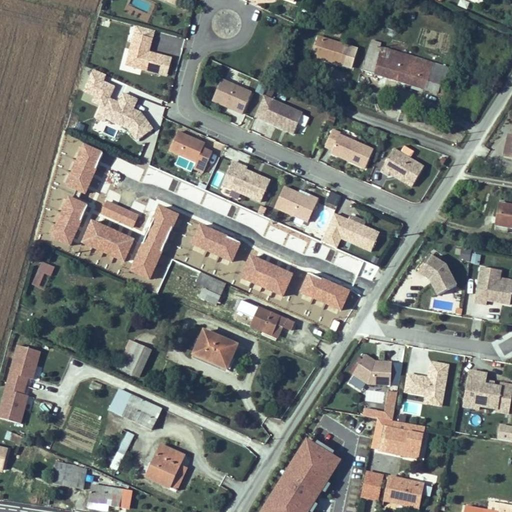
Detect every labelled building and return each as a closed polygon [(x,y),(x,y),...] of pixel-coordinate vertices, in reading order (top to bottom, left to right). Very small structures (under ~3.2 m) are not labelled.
[(135,34),(129,57),(128,58),(133,60),(135,62),(133,67),(160,74),(164,57),(148,52),(146,52),(147,47),(150,48),(152,38),(135,34)] [(318,37),(313,53),(331,59),(330,61),(352,68),(357,50),(318,37)] [(380,47),(379,50),(377,58),(387,62),(391,51),(380,47)] [(425,90),(431,64),(391,51),(387,62),(377,58),(379,50),(372,48),(364,71),(374,74),(396,80),(425,90)] [(312,55),(330,61),(331,59),(313,53),(312,55)] [(126,65),(133,67),(135,62),(133,60),(128,58),(126,65)] [(431,64),(425,90),(427,90),(436,65),(431,64)] [(444,68),(436,65),(427,90),(438,94),(441,80),(444,68)] [(455,71),(444,68),(441,80),(450,83),(455,71)] [(212,101),(220,104),(221,102),(228,105),(227,107),(242,114),(252,93),(222,80),(212,101)] [(443,83),(438,94),(445,96),(450,86),(443,83)] [(137,100),(123,94),(118,103),(109,99),(105,108),(108,113),(107,115),(124,123),(137,140),(152,129),(141,113),(136,111),(135,113),(132,112),(133,110),(137,100)] [(264,121),(273,100),(264,96),(255,117),(264,121)] [(264,121),(282,129),(284,127),(287,128),(286,131),(294,134),(303,114),(273,100),(264,121)] [(108,113),(105,108),(102,107),(97,119),(104,122),(106,119),(123,126),(124,123),(107,115),(108,113)] [(352,163),(365,169),(373,150),(340,135),(340,133),(333,130),(325,147),(332,150),(331,153),(345,160),(347,157),(353,160),(352,163)] [(197,163),(203,148),(193,144),(195,139),(178,132),(170,151),(181,156),(197,163)] [(68,142),(75,145),(77,139),(70,136),(68,142)] [(205,144),(195,139),(193,144),(203,148),(205,144)] [(212,152),(203,148),(197,163),(194,169),(203,173),(212,152)] [(388,176),(389,174),(412,187),(424,167),(394,149),(381,171),(388,176)] [(194,169),(197,163),(181,156),(177,165),(193,172),(194,169)] [(110,164),(101,184),(95,198),(91,207),(106,214),(110,205),(114,207),(129,173),(110,164)] [(270,181),(259,176),(258,178),(245,173),(246,170),(247,168),(239,164),(229,188),(261,202),(270,181)] [(66,177),(55,200),(69,206),(77,190),(70,187),(73,180),(66,177)] [(80,183),(73,180),(70,187),(77,190),(80,183)] [(95,198),(101,184),(94,181),(88,195),(95,198)] [(310,196),(309,198),(284,187),(275,208),(308,222),(318,200),(310,196)] [(511,203),(500,201),(496,226),(508,228),(511,228),(511,203)] [(46,203),(44,210),(50,213),(52,206),(46,203)] [(321,242),(336,248),(341,238),(371,252),(379,233),(364,227),(348,220),(348,221),(333,214),(321,242)] [(350,216),(348,220),(364,227),(365,223),(350,216)] [(294,234),(286,253),(306,261),(314,242),(294,234)] [(479,263),(480,254),(461,251),(460,260),(479,263)] [(456,286),(446,266),(429,255),(419,270),(428,276),(430,280),(438,296),(456,286)] [(54,268),(42,263),(38,270),(51,276),(54,268)] [(325,263),(304,296),(322,308),(333,291),(330,289),(334,284),(341,273),(325,263)] [(418,272),(430,280),(428,276),(419,270),(418,272)] [(225,284),(201,273),(195,286),(203,289),(219,296),(225,284)] [(510,305),(511,291),(511,288),(500,286),(502,279),(480,275),(475,303),(486,305),(487,301),(510,305)] [(511,288),(511,280),(502,279),(500,286),(511,288)] [(219,296),(203,289),(199,298),(216,305),(219,296)] [(249,306),(242,322),(272,336),(277,325),(282,327),(291,331),(294,324),(257,307),(256,309),(249,306)] [(277,325),(272,336),(277,338),(282,327),(277,325)] [(204,331),(194,354),(226,369),(237,345),(204,331)] [(130,341),(117,367),(139,377),(151,351),(130,341)] [(40,352),(18,346),(8,382),(26,387),(28,378),(33,380),(40,352)] [(365,355),(353,374),(368,384),(391,385),(392,363),(375,362),(365,355)] [(408,375),(405,392),(426,396),(425,403),(441,406),(448,366),(431,362),(428,378),(408,375)] [(486,374),(470,371),(465,399),(477,401),(477,405),(479,406),(497,409),(496,412),(508,414),(511,390),(511,385),(501,384),(500,387),(492,386),(484,385),(485,381),(486,374)] [(8,382),(0,409),(0,418),(20,424),(28,396),(23,395),(26,387),(8,382)] [(162,409),(133,395),(132,396),(119,390),(109,410),(152,430),(162,409)] [(384,412),(381,411),(380,419),(392,421),(397,393),(388,391),(384,412)] [(477,405),(477,401),(465,399),(463,407),(478,410),(479,406),(477,405)] [(364,409),(363,416),(377,418),(380,419),(381,411),(364,409)] [(419,459),(425,427),(392,421),(380,419),(377,418),(371,448),(419,459)] [(511,442),(511,434),(511,427),(500,426),(497,439),(511,442)] [(110,467),(116,470),(134,435),(128,432),(110,467)] [(20,445),(23,437),(14,433),(12,442),(20,445)] [(161,445),(146,477),(169,488),(179,466),(184,456),(161,445)] [(176,491),(186,469),(179,466),(169,488),(176,491)] [(52,483),(83,489),(86,474),(55,468),(52,483)] [(366,471),(359,498),(378,502),(384,475),(366,471)] [(419,508),(424,485),(389,477),(384,500),(419,508)] [(290,483),(288,494),(297,496),(295,508),(295,509),(312,511),(313,506),(332,510),(336,489),(299,483),(299,484),(290,483)] [(91,486),(89,501),(109,504),(109,506),(119,508),(122,491),(91,486)] [(286,506),(295,508),(297,496),(288,494),(286,506)] [(510,511),(511,511),(511,506),(489,502),(487,511),(465,506),(463,511),(510,511)]
